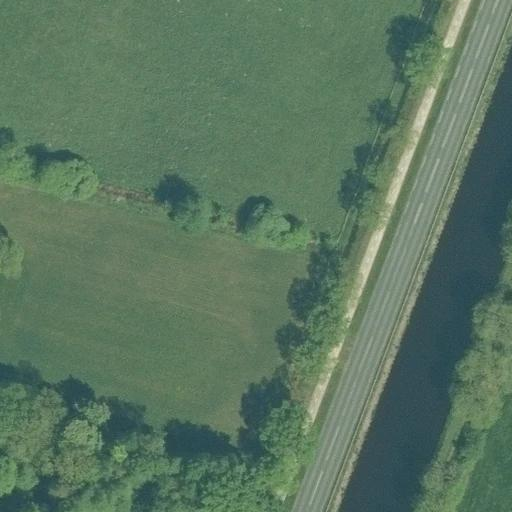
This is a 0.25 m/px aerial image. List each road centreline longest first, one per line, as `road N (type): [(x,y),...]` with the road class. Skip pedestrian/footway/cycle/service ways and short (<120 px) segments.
road 1 (primary): [(304,511),(497,0)]
road 2 (track): [(511,289),(428,511)]
